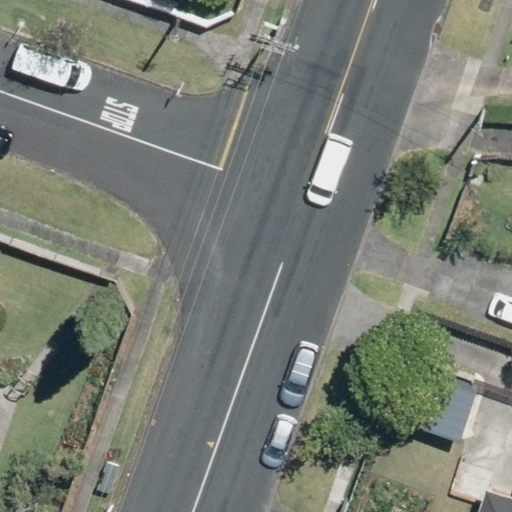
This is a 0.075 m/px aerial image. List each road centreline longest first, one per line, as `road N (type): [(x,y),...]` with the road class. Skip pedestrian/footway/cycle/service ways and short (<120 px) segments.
road 1 (tertiary): [(304,201),(192,511)]
road 2 (residential): [(304,201),(0,90)]
road 3 (tertiary): [(375,0),(304,201)]
